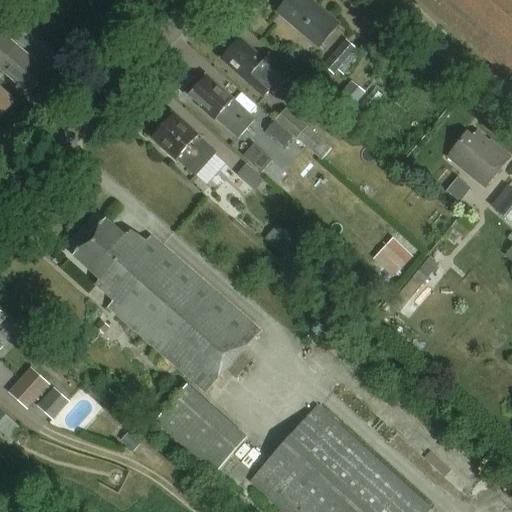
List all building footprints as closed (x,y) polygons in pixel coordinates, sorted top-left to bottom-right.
[(320,47),(339,24),(310,0),(287,0),(278,11),(320,47)] [(511,0),(419,0),(510,78),(511,76),(511,0)] [(0,69),(29,94),(48,73),(2,34),(0,36),(0,69)] [(221,57),(266,95),(283,75),(238,37),(221,57)] [(345,40),(323,66),(333,74),(337,70),(343,75),(357,59),(352,55),(356,49),(345,40)] [(238,138),(253,120),(203,76),(187,94),(238,138)] [(350,112),(367,93),(353,82),(337,101),(350,112)] [(0,117),(14,101),(0,89),(0,117)] [(309,123),(287,105),(276,119),(297,136),(299,133),(311,142),(308,146),(322,157),(330,147),(305,127),(309,123)] [(195,177),(217,153),(172,113),(151,137),(195,177)] [(294,136),(276,121),(268,131),(286,146),(294,136)] [(467,131),(446,156),(484,188),(510,156),(490,140),(489,141),(477,131),(472,136),(467,131)] [(263,171),(273,159),(253,142),(243,154),(263,171)] [(248,162),(237,171),(252,189),(263,180),(248,162)] [(511,224),(511,188),(509,186),(491,206),(511,224)] [(104,220),(73,256),(98,278),(93,283),(114,301),(106,310),(203,394),(258,331),(151,237),(146,243),(127,232),(123,237),(104,220)] [(289,262),(301,249),(277,227),(265,240),(289,262)] [(429,259),(391,305),(400,312),(438,266),(429,259)] [(28,410),(50,385),(32,369),(10,393),(28,410)] [(185,382),(151,419),(212,473),(246,436),(185,382)] [(39,406),(52,418),(68,401),(55,389),(39,406)] [(429,511),(432,508),(318,406),(250,483),(282,511),(429,511)] [(121,442),(134,453),(143,443),(130,432),(121,442)]
